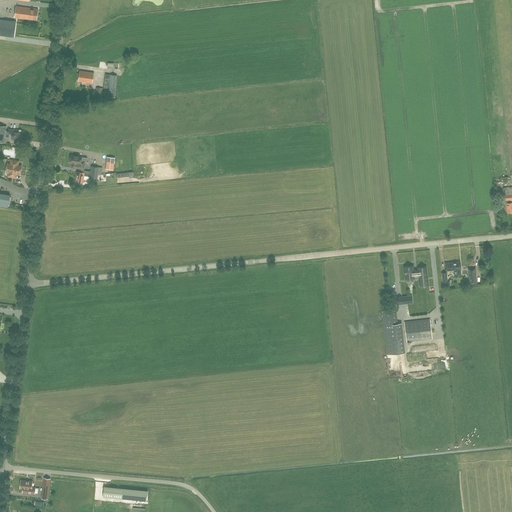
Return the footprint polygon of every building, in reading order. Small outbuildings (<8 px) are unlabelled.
[(36,20),(37,9),(16,6),(14,18),(36,20)] [(0,19),(0,35),(14,37),(16,22),(0,19)] [(92,83),(94,73),(80,71),(78,81),(92,83)] [(108,97),(115,98),(116,76),(105,74),(103,88),(107,89),(107,88),(108,87),(108,88),(108,97)] [(0,125),(0,141),(5,143),(6,138),(11,138),(21,140),(22,132),(16,131),(16,130),(8,129),(8,131),(5,131),(6,127),(0,125)] [(69,162),(72,163),(77,163),(83,163),(83,161),(80,160),(81,156),(70,155),(69,162)] [(109,173),(110,169),(113,170),(115,158),(107,157),(106,169),(107,169),(106,173),(109,173)] [(6,172),(8,173),(8,177),(12,177),(16,178),(16,174),(20,175),(21,166),(19,165),(19,161),(11,160),(10,164),(7,163),(6,172)] [(98,167),(90,166),(90,171),(83,170),(82,172),(76,171),(75,181),(82,183),(83,176),(89,177),(89,179),(97,180),(98,167)] [(0,205),(7,207),(9,197),(0,195),(0,205)] [(404,267),(404,268),(405,280),(414,279),(414,277),(419,276),(420,286),(428,285),(426,267),(418,268),(418,269),(413,270),(413,266),(404,267)] [(469,284),(477,283),(476,268),(468,268),(469,284)] [(450,282),(447,282),(447,272),(441,273),(443,283),(443,287),(450,286),(450,282)] [(412,296),(401,297),(401,298),(402,304),(412,303),(412,298),(412,296)] [(387,355),(403,353),(401,337),(399,338),(396,310),(382,312),(387,355)] [(404,322),(405,331),(406,342),(432,339),(430,319),(404,322)] [(50,479),(44,478),(41,498),(48,499),(50,479)] [(21,480),(20,488),(23,488),(22,492),(34,493),(35,487),(32,487),(32,481),(21,480)] [(148,488),(104,484),(103,494),(147,499),(148,488)] [(111,511),(112,503),(107,503),(101,503),(101,502),(95,502),(96,491),(91,491),(91,490),(85,490),(79,490),(79,489),(73,489),(68,488),(66,511),(111,511)]
